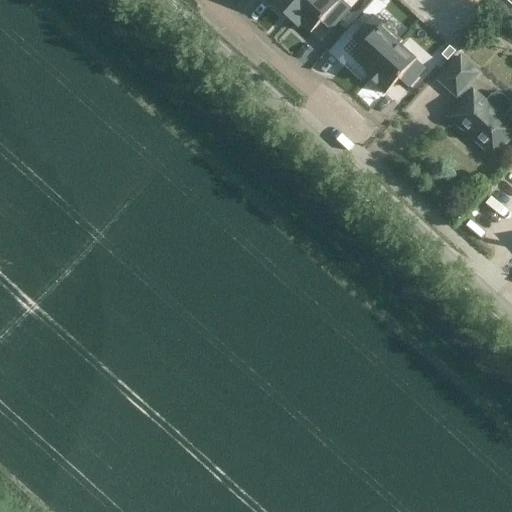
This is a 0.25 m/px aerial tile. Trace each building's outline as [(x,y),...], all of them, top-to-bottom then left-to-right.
[(275,0),(271,5),(290,22),(309,0),(275,0)] [(309,0),(290,22),(289,22),(298,30),(302,26),(311,34),(321,23),(331,32),(348,12),(334,0),(309,0)] [(360,49),(351,60),(360,68),(358,70),(366,77),(368,75),(369,76),(396,46),(368,21),(351,40),(360,49)] [(396,46),(369,76),(387,93),(397,81),(407,90),(424,71),(396,46)] [(450,47),(441,57),(446,62),(455,52),(450,47)] [(449,117),(494,157),(511,136),(511,125),(473,91),(472,91),(467,86),(479,73),(461,57),(439,81),(457,97),(458,96),(464,101),(449,117)] [(511,182),(487,212),(506,229),(509,225),(511,221),(511,160),(502,173),(511,181),(511,182)]
